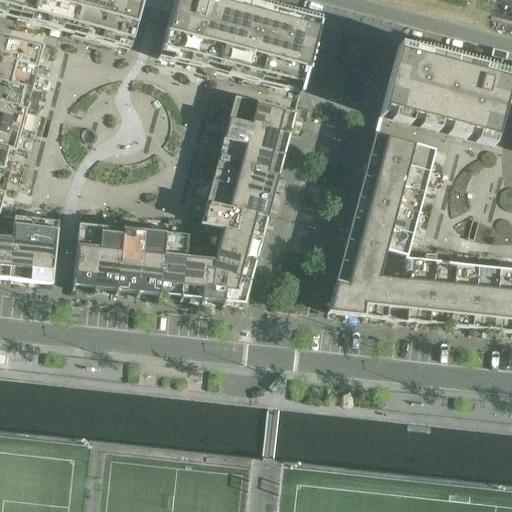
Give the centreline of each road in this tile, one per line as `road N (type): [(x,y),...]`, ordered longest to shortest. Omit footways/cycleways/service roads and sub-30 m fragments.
road 1 (residential): [(511,384),(0,328)]
road 2 (residential): [(511,46),(339,0)]
